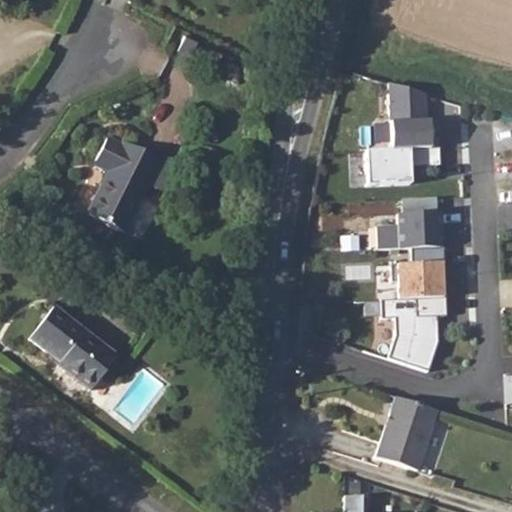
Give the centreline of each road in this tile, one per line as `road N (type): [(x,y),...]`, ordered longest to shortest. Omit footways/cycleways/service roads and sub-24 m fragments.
road 1 (residential): [(269,337),(477,406),(486,369),(477,127)]
road 2 (secondary): [(329,0),(282,195),(269,337)]
road 3 (residential): [(0,402),(144,511)]
road 4 (secondary): [(269,337),(267,511)]
road 5 (residential): [(0,163),(67,80),(110,50)]
